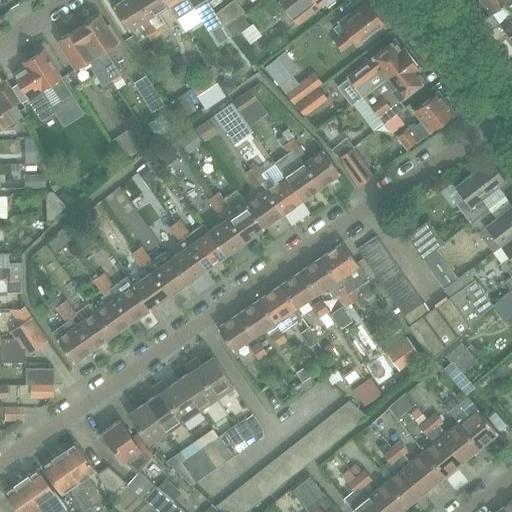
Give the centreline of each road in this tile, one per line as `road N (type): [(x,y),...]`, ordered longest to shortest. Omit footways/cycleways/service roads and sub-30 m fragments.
road 1 (residential): [(508,115),(0,464)]
road 2 (residential): [(508,115),(419,0)]
